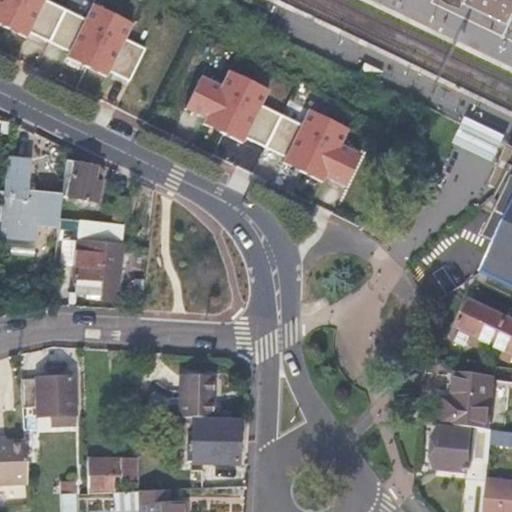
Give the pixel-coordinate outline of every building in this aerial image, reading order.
[(0,0),(0,26),(22,38),(27,32),(66,52),(62,61),(103,82),(107,73),(127,83),(144,49),(125,40),(133,24),(89,2),(81,19),(43,1),(43,0),(0,0)] [(511,0),(457,0),(466,5),(469,2),(507,21),(511,11),(511,0)] [(221,88),(202,79),(188,109),(212,121),(207,129),(242,146),(247,141),(286,160),(282,170),(323,190),(327,182),(347,191),(364,158),(345,149),(353,132),(309,111),(301,128),(263,109),(271,94),(228,73),(221,88)] [(493,162),(506,136),(467,117),(454,143),(474,153),(493,162)] [(32,156),(8,153),(2,210),(39,214),(38,221),(59,223),(60,217),(63,192),(29,187),(32,156)] [(67,159),(63,192),(101,197),(103,178),(95,177),(96,162),(67,159)] [(103,178),(104,163),(96,162),(95,177),(103,178)] [(511,173),(511,172),(495,208),(509,215),(482,272),(511,285),(511,173)] [(127,222),(129,199),(115,197),(113,221),(127,222)] [(2,210),(1,221),(0,226),(37,230),(38,221),(39,214),(2,210)] [(134,213),(132,242),(144,243),(146,214),(134,213)] [(122,224),(78,219),(76,240),(120,244),(122,224)] [(120,244),(76,240),(72,277),(100,280),(98,300),(116,300),(120,244)] [(511,317),(469,297),(455,325),(472,333),(469,340),(479,344),(482,337),(504,349),(502,355),(511,360),(511,359),(511,317)] [(440,395),(437,425),(475,429),(491,430),(496,377),(453,372),(450,396),(440,395)] [(204,417),(219,417),(219,377),(186,376),(186,416),(195,417),(204,417)] [(75,377),(22,378),(23,407),(37,406),(40,411),(69,410),(70,430),(77,430),(75,377)] [(139,416),(138,389),(123,389),(123,415),(126,415),(127,424),(139,424),(139,416)] [(139,416),(139,424),(140,445),(152,445),(151,416),(139,416)] [(204,421),(204,417),(195,417),(194,443),(187,443),(186,461),(236,462),(238,424),(204,421)] [(469,475),(474,430),(438,426),(432,439),(429,459),(434,472),(469,475)] [(492,430),(474,429),(472,461),(489,463),(490,446),(492,430)] [(511,431),(492,430),(490,446),(511,447),(511,431)] [(0,481),(26,481),(25,444),(24,439),(0,440),(0,481)] [(141,471),(140,456),(120,457),(121,471),(141,471)] [(120,457),(89,458),(91,492),(142,490),(141,471),(121,471),(120,457)] [(511,511),(511,480),(488,478),(484,511),(511,511)] [(166,504),(165,489),(143,490),(144,511),(187,511),(187,503),(172,503),(166,504)] [(77,511),(77,493),(64,493),(63,511),(77,511)]
